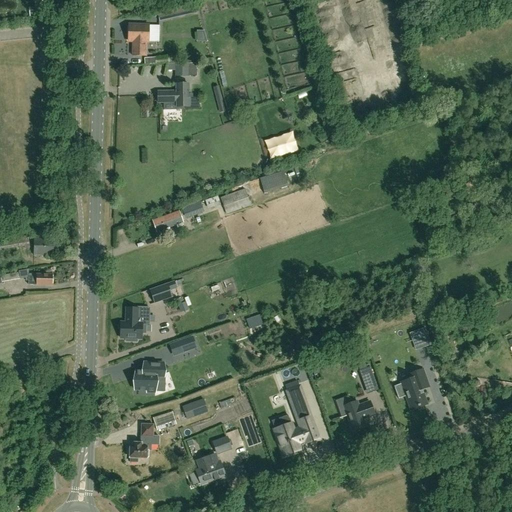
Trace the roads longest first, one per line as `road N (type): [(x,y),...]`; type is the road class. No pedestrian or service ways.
road 1 (secondary): [(79,507),(100,0)]
road 2 (unclassified): [(252,511),(511,418)]
